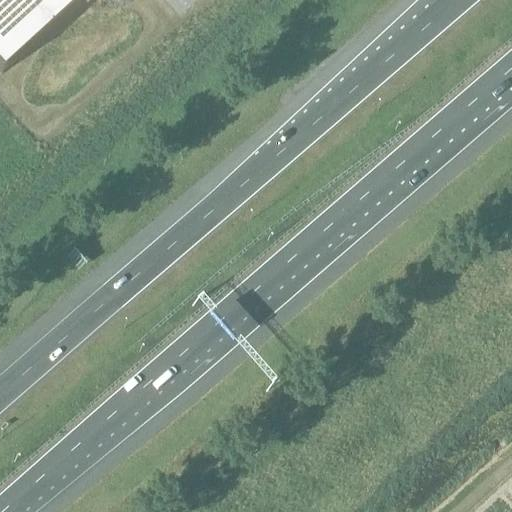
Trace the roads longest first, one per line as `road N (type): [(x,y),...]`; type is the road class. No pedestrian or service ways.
road 1 (motorway): [(6,511),(511,70)]
road 2 (motorway): [(462,0),(0,396)]
